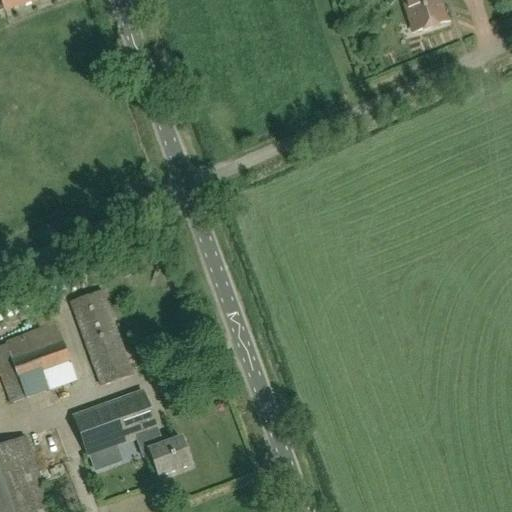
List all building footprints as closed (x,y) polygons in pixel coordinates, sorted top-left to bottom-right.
[(5,11),(36,0),(35,0),(0,0),(0,11),(4,10),(5,11)] [(438,0),(403,0),(414,33),(446,23),(438,0)] [(101,387),(132,376),(101,292),(70,303),(101,387)] [(0,381),(9,405),(75,381),(54,324),(4,342),(4,344),(0,345),(0,381)] [(142,394),(73,418),(87,457),(88,457),(94,475),(123,465),(117,446),(138,439),(144,457),(150,455),(158,478),(189,467),(179,440),(161,447),(156,449),(150,434),(156,432),(142,394)] [(0,511),(51,511),(25,439),(0,448),(0,511)]
